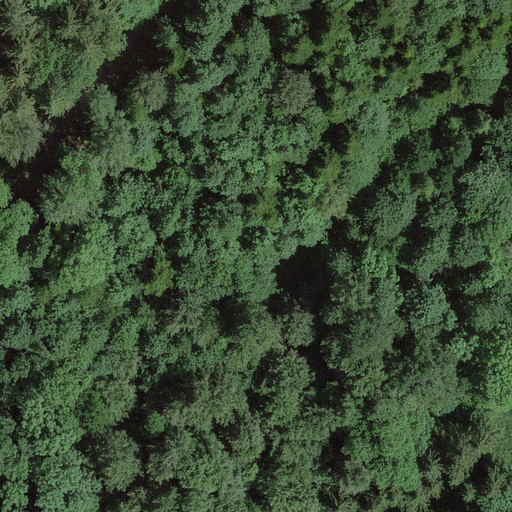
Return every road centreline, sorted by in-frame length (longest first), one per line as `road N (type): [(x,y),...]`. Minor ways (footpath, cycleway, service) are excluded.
road 1 (track): [(0,151),(59,122),(117,69),(161,0)]
road 2 (track): [(59,122),(0,236)]
